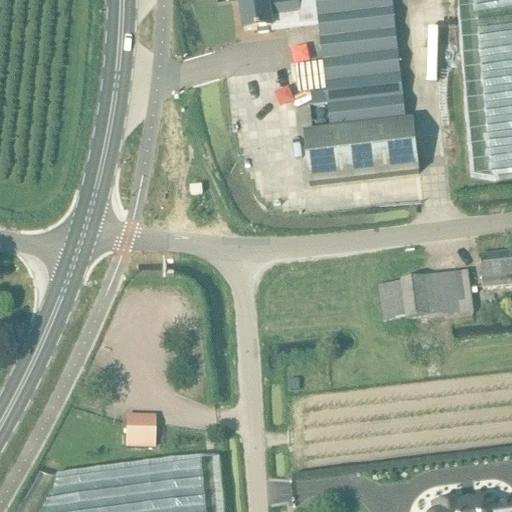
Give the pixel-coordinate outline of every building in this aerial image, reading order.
[(239,0),(243,32),(257,30),(258,34),(268,33),(267,29),(272,28),(271,20),(300,17),(300,14),(316,12),(330,132),(304,136),(311,188),(418,174),(411,122),(405,123),(392,0),(239,0)] [(511,287),(511,253),(480,257),(483,290),(511,287)] [(400,284),(378,287),(382,322),(405,320),(405,321),(428,318),(428,322),(474,316),(468,273),(400,282),(400,284)] [(153,449),(153,424),(126,424),(126,448),(153,449)] [(511,511),(511,504),(492,507),(491,500),(463,504),(463,503),(435,506),(435,511),(511,511)]
